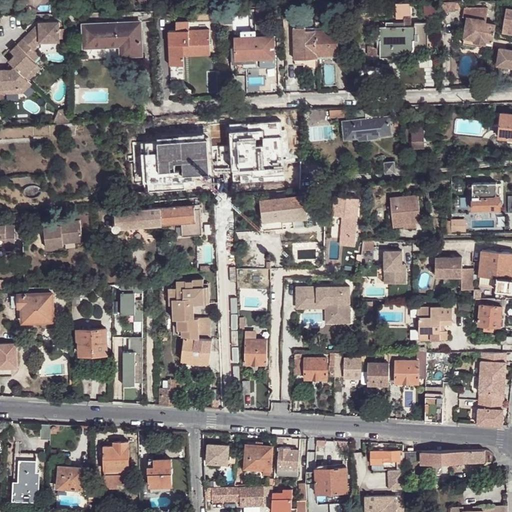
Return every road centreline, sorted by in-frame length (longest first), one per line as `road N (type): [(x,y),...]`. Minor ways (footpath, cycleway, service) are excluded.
road 1 (residential): [(511,441),(196,419)]
road 2 (residential): [(196,419),(0,406)]
